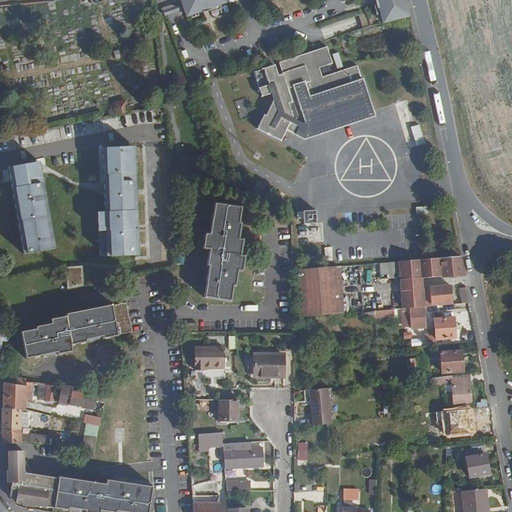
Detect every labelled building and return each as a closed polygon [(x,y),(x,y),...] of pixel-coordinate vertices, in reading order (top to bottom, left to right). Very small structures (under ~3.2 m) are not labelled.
[(380,0),(381,2),(379,3),(384,23),(410,17),(405,0),(182,0),(189,17),(205,11),(204,8),(211,5),(212,8),(229,3),(227,0),(380,0)] [(374,109),(364,77),(362,78),(358,63),(323,75),(320,66),(333,61),(327,44),(279,60),(283,71),(278,72),(275,64),(254,71),(263,96),(274,92),(276,98),(268,114),(266,113),(258,127),(282,140),(289,126),(298,130),(296,133),(306,138),(309,131),(374,109)] [(113,112),(126,112),(126,100),(113,100),(113,112)] [(422,132),(420,123),(414,125),(416,133),(422,132)] [(422,132),(416,133),(419,143),(425,142),(422,132)] [(137,166),(135,145),(103,146),(104,171),(137,166)] [(9,168),(13,186),(22,233),(26,254),(58,248),(55,232),(45,180),(41,161),(9,168)] [(140,226),(137,166),(104,171),(105,210),(99,211),(100,229),(140,226)] [(241,273),(244,256),(240,255),(242,241),(237,240),(240,224),(238,223),(240,208),(215,203),(210,235),(206,234),(203,250),(209,251),(207,267),(210,268),(208,278),(236,276),(237,272),(241,273)] [(317,213),(304,213),(304,226),(317,226),(317,213)] [(141,245),(140,226),(100,229),(101,247),(141,245)] [(464,276),(460,257),(382,264),(383,279),(441,275),(441,277),(464,276)] [(343,313),(341,265),(299,267),(300,315),(343,313)] [(235,287),(236,276),(208,278),(204,298),(229,303),(232,287),(235,287)] [(451,303),(450,288),(427,289),(429,305),(451,303)] [(469,305),(466,288),(459,289),(462,305),(469,305)] [(132,333),(127,303),(113,305),(113,304),(67,313),(71,341),(72,345),(87,342),(87,340),(102,337),(102,339),(118,337),(118,335),(132,333)] [(425,328),(424,308),(410,310),(411,329),(425,328)] [(375,319),(403,317),(402,310),(374,312),(375,319)] [(72,345),(71,341),(67,313),(65,313),(66,316),(51,319),(51,323),(35,325),(36,328),(21,331),(27,359),(57,353),(57,355),(73,353),(72,345)] [(456,339),(454,318),(435,320),(437,341),(456,339)] [(197,334),(197,324),(187,324),(187,335),(197,334)] [(222,369),(222,349),(198,349),(198,371),(202,371),(202,369),(222,369)] [(464,373),(462,353),(442,354),(443,375),(464,373)] [(283,380),(283,357),(265,357),(265,354),(258,354),(258,357),(253,357),(252,377),(273,377),(273,379),(283,380)] [(452,385),(451,377),(427,379),(428,387),(452,385)] [(27,412),(27,392),(32,393),(32,384),(22,383),(22,386),(5,383),(4,398),(4,407),(22,411),(27,412)] [(53,403),(55,387),(39,385),(39,398),(46,398),(46,402),(53,403)] [(472,405),(470,386),(452,388),(454,406),(472,405)] [(98,425),(105,397),(72,393),(72,389),(60,388),(58,404),(94,410),(91,424),(98,425)] [(329,424),(326,389),(308,391),(311,426),(329,424)] [(237,422),(237,401),(219,401),(219,421),(237,422)] [(21,430),(22,411),(4,407),(4,428),(21,430)] [(424,413),(426,425),(439,424),(437,411),(424,413)] [(480,432),(478,412),(458,414),(459,433),(480,432)] [(95,438),(98,425),(91,424),(87,423),(85,433),(89,433),(88,437),(95,438)] [(22,443),(21,430),(4,428),(5,443),(22,443)] [(221,443),(220,434),(205,435),(205,445),(221,444),(221,443)] [(55,446),(55,438),(33,435),(33,444),(55,446)] [(92,451),(95,438),(88,437),(86,437),(83,450),(92,451)] [(298,442),(297,460),(307,461),(308,442),(298,442)] [(257,461),(257,448),(232,450),(232,443),(221,443),(221,444),(223,464),(257,461)] [(490,475),(486,454),(484,453),(483,448),(470,451),(472,458),(466,459),(470,479),(490,475)] [(55,509),(60,479),(27,473),(25,451),(9,450),(11,469),(9,469),(10,481),(16,482),(16,485),(13,484),(13,492),(13,493),(13,495),(18,496),(18,502),(25,504),(25,505),(36,508),(37,506),(55,509)] [(77,483),(79,479),(61,476),(60,479),(55,509),(57,509),(62,481),(77,483)] [(147,511),(152,486),(106,479),(105,483),(79,479),(77,483),(62,481),(57,509),(70,511),(70,509),(84,511),(101,511),(105,511),(116,511),(120,511),(147,511)] [(260,492),(261,483),(245,483),(244,491),(260,492)] [(487,511),(487,509),(483,509),(480,491),(463,493),(464,511),(487,511)] [(218,511),(217,501),(192,503),(193,511),(218,511)]
